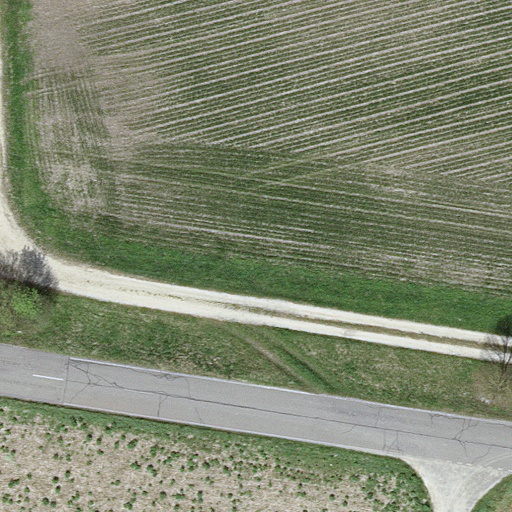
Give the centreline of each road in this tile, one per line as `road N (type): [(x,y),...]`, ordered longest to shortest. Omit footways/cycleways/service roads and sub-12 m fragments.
road 1 (track): [(511,344),(0,255)]
road 2 (unclassified): [(0,374),(511,452)]
